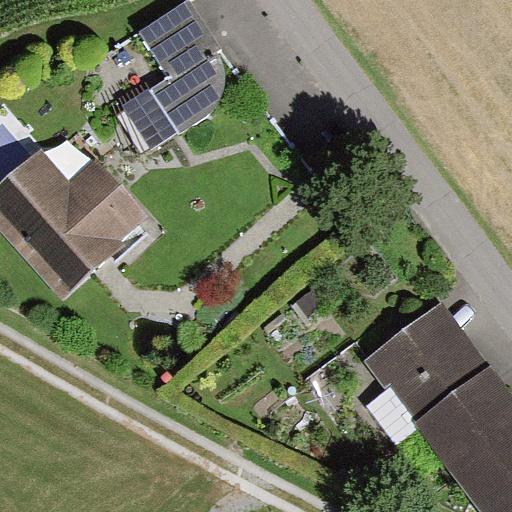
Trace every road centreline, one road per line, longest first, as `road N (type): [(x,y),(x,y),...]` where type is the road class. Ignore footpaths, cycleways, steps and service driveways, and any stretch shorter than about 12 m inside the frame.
road 1 (residential): [(511,306),(285,0)]
road 2 (track): [(0,333),(310,511)]
